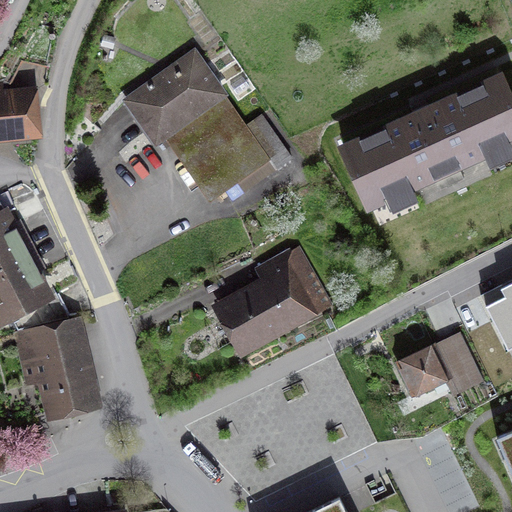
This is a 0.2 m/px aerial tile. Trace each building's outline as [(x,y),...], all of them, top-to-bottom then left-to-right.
[(193,53),(124,101),(156,146),(171,136),(214,196),(267,158),(193,53)] [(511,99),(502,77),(348,147),(374,203),(511,140),(511,99)] [(32,99),(0,100),(0,132),(32,132),(32,99)] [(1,195),(0,195),(0,326),(54,300),(1,195)] [(260,281),(213,306),(241,359),(330,311),(297,249),(255,272),(260,281)] [(508,351),(511,348),(511,285),(503,290),(507,297),(486,308),(508,351)] [(82,321),(16,335),(27,388),(37,386),(44,422),(101,410),(82,321)] [(434,346),(394,364),(409,399),(445,383),(450,393),(479,381),(465,351),(441,362),(434,346)] [(511,424),(497,431),(511,464),(511,424)] [(344,511),(338,497),(305,511),(344,511)]
